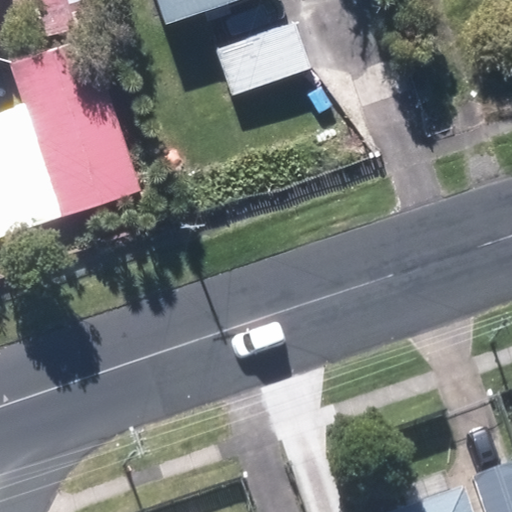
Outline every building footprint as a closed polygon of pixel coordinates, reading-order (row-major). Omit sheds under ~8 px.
[(38,0),(48,32),(94,18),(89,0),(38,0)] [(165,0),(172,17),(218,0),(165,0)] [(288,22),(217,46),(233,94),(304,70),(288,22)] [(28,104),(0,114),(0,231),(138,182),(86,35),(13,61),(28,104)] [(511,511),(511,462),(477,475),(481,486),(403,511),(511,511)]
